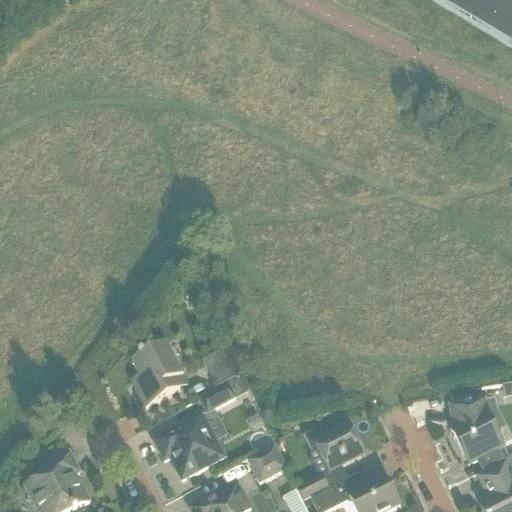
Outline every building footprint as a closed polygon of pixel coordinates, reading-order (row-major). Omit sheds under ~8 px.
[(511,0),(430,0),(511,48),(511,0)] [(201,282),(211,277),(206,267),(196,272),(201,282)] [(188,389),(183,379),(165,347),(144,358),(142,356),(138,359),(139,361),(131,365),(143,386),(134,390),(146,412),(188,389)] [(216,390),(243,376),(230,348),(202,363),(216,390)] [(227,387),(199,402),(207,416),(213,412),(235,401),(227,387)] [(484,403),(451,408),(454,430),(458,436),(453,439),(465,461),(469,459),(472,465),(476,463),(497,453),(502,464),(508,461),(502,450),(511,444),(511,443),(505,430),(496,434),(486,414),(484,404),(484,403)] [(199,474),(223,461),(201,419),(154,444),(164,464),(170,461),(182,484),(194,477),(195,479),(200,476),(199,474)] [(364,458),(361,451),(349,428),(324,440),(319,429),(303,438),(312,455),(317,452),(329,476),(364,458)] [(259,487),(288,472),(274,448),(246,463),(259,487)] [(72,471),(76,469),(69,455),(42,469),(46,477),(24,489),(36,511),(76,511),(89,504),(72,471)] [(504,466),(478,480),(483,489),(488,500),(478,505),(481,511),(511,511),(511,458),(508,461),(502,464),(504,466)] [(303,505),(310,501),(329,492),(322,479),(297,493),(303,505)] [(381,482),(356,494),(349,481),(329,492),(310,501),(315,511),(333,511),(347,505),(352,507),(354,511),(394,511),(400,509),(389,488),(385,489),(381,482)] [(250,511),(237,487),(191,511),(250,511)]
